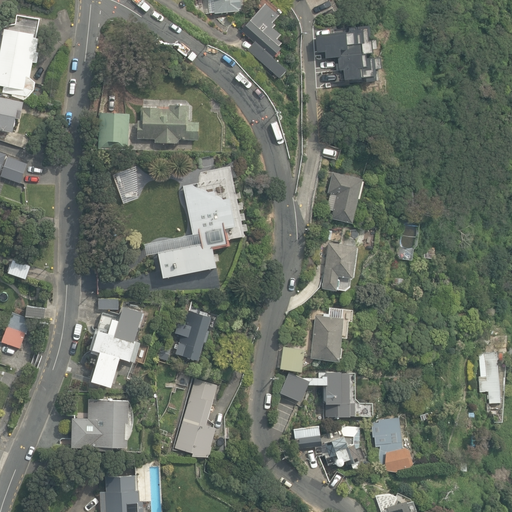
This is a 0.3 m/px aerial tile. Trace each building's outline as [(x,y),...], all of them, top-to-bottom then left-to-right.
[(207,0),(209,13),(214,12),(214,14),(239,11),(239,9),(241,9),(240,0),(207,0)] [(248,50),(280,77),(287,70),(273,58),(281,49),(278,47),(281,43),(277,39),(280,35),(273,28),(275,25),(272,23),(278,16),(265,4),(248,24),(246,22),(241,27),(244,29),(242,31),(255,42),(248,50)] [(4,29),(0,52),(0,85),(3,87),(3,92),(12,94),(11,97),(24,99),(29,97),(34,90),(35,82),(30,77),(33,62),(37,63),(39,53),(36,53),(39,38),(36,38),(40,19),(17,16),(15,24),(4,29)] [(367,28),(313,33),(315,51),(324,50),(324,55),(336,54),(337,61),(335,62),(336,69),(340,68),(342,78),(345,77),(346,81),(373,78),(372,66),(379,66),(377,55),(365,56),(364,51),(369,51),(367,28)] [(0,130),(12,133),(15,119),(20,120),(24,102),(0,96),(0,130)] [(155,142),(179,143),(179,139),(199,140),(199,122),(189,122),(189,105),(169,105),(169,108),(160,108),(141,107),(141,121),(138,120),(138,138),(155,138),(155,142)] [(99,148),(127,149),(129,113),(101,111),(99,148)] [(0,176),(21,184),(27,163),(5,156),(6,153),(0,151),(0,176)] [(158,252),(163,278),(216,268),(212,249),(228,246),(227,239),(244,236),(230,166),(202,172),(203,181),(183,186),(193,235),(199,234),(201,243),(158,252)] [(331,218),(352,223),(363,179),(332,172),(327,192),(330,193),(327,209),(333,210),(331,218)] [(397,179),(400,214),(415,213),(412,181),(410,181),(410,178),(397,179)] [(327,236),(342,239),(344,226),(330,223),(327,236)] [(322,288),(336,290),(336,289),(338,289),(339,279),(338,279),(338,276),(352,278),(356,246),(328,242),(322,288)] [(8,272),(27,279),(32,265),(13,258),(11,264),(10,263),(8,271),(9,271),(8,272)] [(99,308),(119,308),(119,298),(100,298),(99,308)] [(26,316),(44,318),(46,307),(27,305),(26,316)] [(100,352),(91,381),(111,387),(120,358),(134,363),(140,345),(135,343),(136,341),(134,340),(143,312),(123,305),(118,321),(112,319),(107,333),(98,330),(92,349),(100,352)] [(310,358),(338,361),(340,337),(346,338),(348,321),(352,322),(353,310),(328,308),(327,316),(314,315),(310,358)] [(176,353),(199,359),(204,341),(206,342),(210,330),(207,329),(211,316),(205,314),(206,311),(198,309),(197,311),(189,309),(184,323),(179,321),(175,332),(181,334),(176,353)] [(2,342),(20,348),(25,333),(26,334),(31,318),(12,312),(2,342)] [(280,368),(301,371),(304,349),(283,346),(280,368)] [(490,403),(500,402),(495,359),(496,359),(495,351),(487,352),(488,359),(483,359),(485,380),(478,381),(479,391),(482,391),(482,394),(487,394),(487,391),(488,391),(489,394),(486,395),(486,399),(489,398),(490,403)] [(279,391),(299,398),(299,397),(301,398),(308,379),(287,371),(279,391)] [(325,372),(325,416),(372,416),(372,403),(349,403),(349,372),(325,372)] [(195,377),(174,447),(192,452),(192,456),(208,457),(211,446),(216,447),(222,427),(205,422),(216,384),(195,377)] [(394,384),(386,384),(385,392),(393,392),(394,384)] [(99,450),(113,450),(113,446),(128,447),(128,439),(133,429),(128,424),(129,400),(94,399),(94,401),(89,401),(88,417),(72,417),(71,447),(93,448),(93,446),(99,446),(99,450)] [(386,470),(396,471),(396,469),(409,465),(405,446),(403,446),(402,441),(399,441),(397,420),(375,422),(377,443),(381,443),(379,449),(378,462),(386,464),(386,470)] [(293,429),(296,449),(315,446),(316,447),(321,446),(321,445),(318,425),(293,429)] [(350,463),(352,468),(369,462),(366,452),(368,452),(367,440),(366,440),(364,429),(360,426),(341,426),(343,434),(324,442),(329,455),(323,457),(325,464),(334,461),(335,462),(336,463),(337,464),(338,464),(340,465),(341,464),(342,464),(343,463),(343,461),(343,460),(344,460),(346,465),(350,463)] [(94,511),(143,511),(143,500),(140,500),(139,489),(136,489),(135,473),(106,474),(106,482),(106,491),(100,491),(101,511),(94,511)] [(419,511),(417,509),(410,511),(409,511),(405,499),(394,504),(393,503),(397,496),(390,493),(375,495),(380,511),(419,511)]
